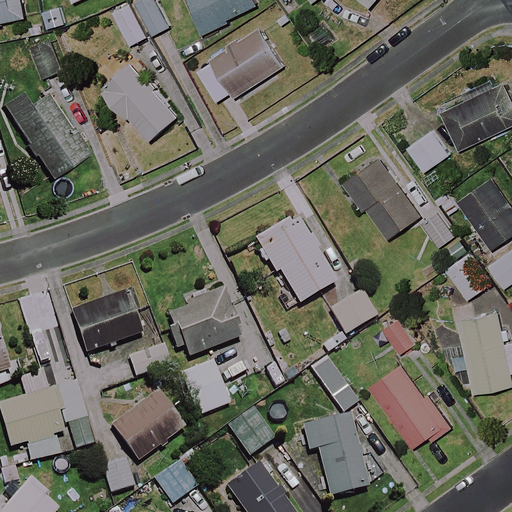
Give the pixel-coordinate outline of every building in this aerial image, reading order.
[(24,0),(0,0),(0,27),(6,27),(5,22),(28,16),(24,0)] [(186,0),(206,35),(208,38),(233,24),(231,21),(260,5),(256,0),(186,0)] [(148,38),(131,3),(112,12),(130,47),(148,38)] [(285,68),(261,31),(198,71),(218,103),(232,93),(236,99),(285,68)] [(67,70),(58,44),(35,53),(44,78),(67,70)] [(105,91),(130,118),(133,116),(155,139),(179,116),(131,66),(105,91)] [(511,126),(511,97),(506,84),(444,114),(462,151),(511,126)] [(85,156),(44,94),(26,106),(19,95),(2,106),(50,179),(85,156)] [(451,155),(433,130),(408,148),(425,173),(451,155)] [(346,185),(366,211),(368,209),(391,239),(423,215),(381,159),(346,185)] [(511,236),(511,204),(490,176),(457,200),(494,250),(511,236)] [(442,213),(423,226),(439,251),(459,237),(442,213)] [(335,285),(296,217),(255,241),(274,273),(278,271),(298,305),(335,285)] [(492,284),(471,253),(448,269),(469,300),(492,284)] [(511,283),(511,253),(491,268),(505,288),(511,283)] [(240,338),(221,291),(185,305),(187,309),(169,316),(186,359),(240,338)] [(375,318),(360,292),(328,311),(344,337),(375,318)] [(142,335),(128,294),(71,313),(85,354),(142,335)] [(457,322),(466,355),(452,358),(457,376),(470,373),(476,394),(511,384),(511,374),(511,343),(506,345),(498,312),(457,322)] [(417,343),(398,314),(379,327),(398,355),(417,343)] [(357,403),(325,359),(309,370),(342,414),(357,403)] [(370,386),(393,414),(404,426),(395,433),(411,451),(430,435),(436,443),(454,427),(437,406),(400,361),(370,386)] [(228,406),(211,363),(180,375),(197,418),(228,406)] [(0,422),(6,449),(25,445),(26,448),(49,442),(49,439),(64,436),(54,391),(0,403),(0,422)] [(184,430),(158,392),(109,424),(134,463),(184,430)] [(272,440),(251,409),(227,425),(249,456),(272,440)] [(367,488),(346,416),(293,431),(299,452),(314,448),(329,499),(367,488)] [(131,488),(123,460),(101,466),(109,494),(131,488)] [(198,486),(181,460),(153,478),(170,504),(198,486)] [(292,511),(258,465),(228,488),(246,511),(292,511)] [(48,493),(31,478),(21,489),(12,482),(2,493),(11,500),(0,511),(56,511),(59,509),(44,497),(48,493)]
